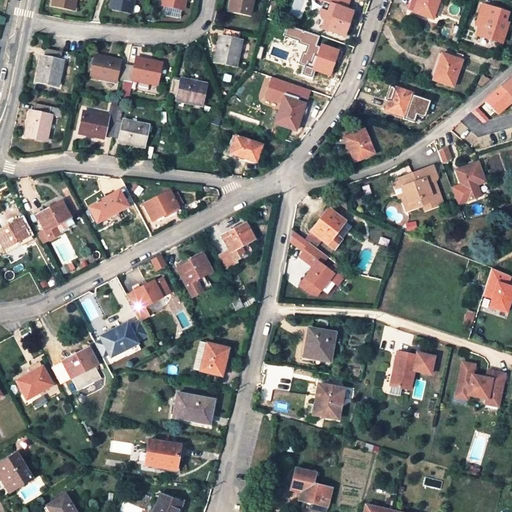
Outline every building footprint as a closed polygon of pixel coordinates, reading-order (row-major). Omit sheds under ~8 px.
[(51,0),(50,7),(72,11),(73,0),(51,0)] [(109,0),(108,9),(129,13),(131,0),(109,0)] [(161,0),(160,5),(181,10),(182,0),(161,0)] [(250,0),(228,0),(227,11),(247,15),(250,0)] [(353,11),(349,10),(351,0),(317,0),(331,5),(328,13),(321,10),(320,15),(322,20),(326,21),(323,29),(327,31),(344,37),(353,11)] [(441,0),(421,0),(420,0),(418,0),(415,10),(435,17),(441,0)] [(476,35),(501,43),(504,34),(501,33),(508,13),(482,5),(476,26),(479,27),(476,35)] [(238,33),(222,29),(221,37),(218,36),(213,62),(235,66),(239,41),(236,40),(238,33)] [(338,51),(320,45),(312,70),(329,76),(338,51)] [(60,53),(44,51),(43,58),(40,57),(35,83),(57,87),(62,62),(59,61),(60,53)] [(456,52),(454,59),(461,61),(463,54),(456,52)] [(453,87),(461,61),(454,59),(441,54),(433,80),(453,87)] [(160,64),(135,59),(134,67),(118,63),(119,61),(94,56),(89,77),(114,82),(115,79),(122,80),(130,82),(131,79),(156,84),(160,64)] [(479,85),(482,88),(488,83),(490,81),(483,77),(479,85)] [(205,84),(179,78),(179,81),(172,80),(169,95),(175,96),(175,100),(200,105),(205,84)] [(511,98),(511,82),(509,79),(501,87),(511,98)] [(130,82),(122,80),(119,96),(126,97),(130,82)] [(395,88),(393,88),(388,102),(385,111),(414,121),(417,113),(425,116),(430,103),(411,96),(412,94),(405,92),(407,87),(397,84),(395,88)] [(385,100),(388,102),(393,88),(389,86),(385,100)] [(498,115),(511,102),(511,98),(501,87),(491,95),(481,104),(485,109),(490,105),(498,115)] [(305,104),(284,97),(274,127),(281,129),(282,126),(296,130),(305,104)] [(49,108),(34,105),(33,112),(29,111),(24,137),(45,142),(50,116),(48,115),(49,108)] [(107,118),(82,112),(77,133),(102,139),(103,136),(118,139),(117,143),(143,148),(148,126),(122,121),(122,124),(106,121),(107,118)] [(216,126),(221,120),(211,116),(206,122),(216,126)] [(364,131),(345,138),(354,162),(373,155),(364,131)] [(261,145),(232,135),(230,143),(232,144),(229,153),(256,162),(261,145)] [(448,147),(438,151),(443,164),(453,160),(448,147)] [(486,180),(479,161),(458,169),(468,199),(481,194),(477,183),(486,180)] [(408,212),(422,207),(429,205),(432,210),(443,206),(439,196),(437,197),(432,184),(436,183),(438,179),(433,166),(414,173),(417,181),(412,183),(411,181),(407,176),(400,179),(407,198),(403,200),(408,212)] [(126,190),(120,193),(127,205),(132,202),(126,190)] [(170,190),(143,204),(152,221),(179,208),(170,190)] [(127,205),(120,193),(119,191),(113,194),(112,192),(105,195),(106,198),(88,208),(97,223),(97,222),(117,212),(127,206),(127,205)] [(58,237),(57,233),(54,227),(71,219),(72,219),(62,201),(36,215),(49,241),(58,237)] [(340,241),(338,239),(335,237),(345,223),(346,222),(330,211),(325,218),(319,226),(316,224),(311,232),(334,249),(340,241)] [(319,226),(325,218),(322,216),(316,224),(319,226)] [(21,219),(0,229),(0,242),(4,249),(30,235),(21,219)] [(54,227),(57,233),(73,224),(71,219),(54,227)] [(246,223),(222,236),(229,249),(234,259),(248,252),(245,245),(254,240),(246,223)] [(335,237),(338,239),(349,225),(345,223),(335,237)] [(302,251),(309,242),(293,231),(290,242),(302,251)] [(302,251),(296,259),(306,267),(311,267),(311,270),(299,285),(310,294),(316,286),(321,290),(329,279),(337,285),(347,272),(334,262),(328,270),(321,264),(327,256),(309,242),(302,251)] [(234,259),(229,249),(217,255),(223,268),(235,261),(234,259)] [(193,298),(204,292),(197,279),(205,275),(212,271),(203,254),(192,260),(190,257),(177,264),(179,268),(178,268),(193,298)] [(157,257),(151,260),(156,269),(162,266),(157,257)] [(491,268),(483,293),(492,297),(489,306),(506,312),(511,292),(511,287),(506,285),(510,276),(491,268)] [(197,279),(204,292),(212,288),(205,275),(197,279)] [(134,294),(127,297),(134,311),(162,297),(161,295),(169,291),(162,278),(154,282),(133,292),(134,294)] [(238,299),(234,301),(238,310),(242,308),(238,299)] [(160,301),(146,307),(149,314),(163,308),(160,301)] [(134,333),(142,330),(138,319),(130,322),(134,333)] [(127,323),(114,330),(117,335),(130,328),(127,323)] [(138,343),(130,328),(117,335),(114,330),(100,337),(110,355),(123,348),(125,350),(138,343)] [(335,333),(308,329),(304,356),(331,361),(335,333)] [(228,349),(207,344),(201,371),(222,377),(228,349)] [(89,347),(62,361),(71,379),(95,366),(98,365),(89,347)] [(176,348),(167,353),(170,358),(179,353),(176,348)] [(418,357),(399,353),(391,386),(413,391),(417,372),(431,375),(435,358),(421,355),(418,354),(418,357)] [(463,362),(459,378),(473,381),(475,374),(476,365),(463,362)] [(30,374),(16,381),(26,400),(52,385),(40,363),(28,369),(30,374)] [(95,366),(71,379),(77,391),(102,379),(95,366)] [(495,409),(498,407),(505,379),(487,374),(486,377),(485,384),(473,381),(459,378),(455,395),(457,398),(464,400),(465,399),(484,403),(485,404),(486,407),(495,409)] [(486,377),(475,374),(473,381),(485,384),(486,377)] [(319,385),(317,395),(321,396),(319,404),(315,403),(313,403),(311,414),(338,419),(344,389),(319,385)] [(214,399),(177,392),(173,417),(210,424),(214,399)] [(485,404),(484,403),(482,411),(496,414),(498,407),(495,409),(486,407),(485,404)] [(180,445),(149,440),(144,465),(176,470),(180,445)] [(0,464),(0,474),(3,479),(10,492),(32,478),(18,454),(0,464)] [(315,474),(298,470),(293,492),(300,493),(299,500),(311,502),(310,509),(324,511),(326,511),(332,488),(313,484),(315,474)] [(10,492),(3,479),(0,481),(0,490),(3,496),(10,492)] [(180,511),(185,502),(162,493),(153,511),(180,511)] [(75,511),(65,495),(47,505),(50,511),(75,511)] [(387,510),(394,511),(397,499),(390,497),(387,510)]
